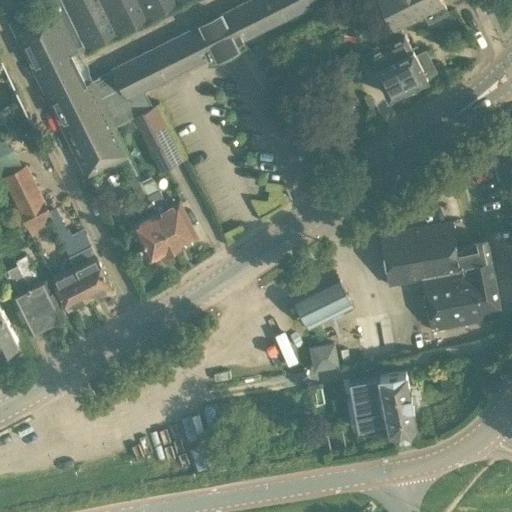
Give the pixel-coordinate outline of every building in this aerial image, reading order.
[(0,0),(0,8),(16,0),(0,0)] [(378,0),(393,28),(400,26),(425,14),(428,21),(447,11),(443,4),(444,4),(441,0),(52,0),(10,21),(87,174),(127,154),(113,126),(133,115),(154,104),(145,87),(317,0),(246,0),(112,67),(114,70),(93,81),(91,78),(90,79),(91,82),(87,84),(69,50),(75,47),(76,50),(77,49),(76,46),(83,43),(84,46),(174,0),(378,0)] [(360,13),(354,2),(335,11),(341,23),(360,13)] [(412,47),(400,26),(393,28),(377,36),(379,40),(374,42),(376,46),(367,51),(388,94),(426,75),(426,73),(435,69),(425,49),(418,52),(415,45),(412,47)] [(181,158),(154,104),(133,115),(160,169),(181,158)] [(0,167),(4,175),(24,165),(16,149),(0,156),(0,167)] [(37,228),(49,223),(45,216),(50,213),(25,165),(24,165),(4,175),(22,211),(19,212),(26,225),(34,221),(37,228)] [(107,192),(97,197),(101,206),(111,202),(107,192)] [(179,203),(164,210),(155,192),(148,195),(173,246),(182,242),(182,241),(195,234),(179,203)] [(140,199),(149,217),(135,224),(151,256),(164,250),(165,250),(173,246),(148,195),(140,199)] [(431,329),(433,329),(501,316),(490,258),(491,258),(487,238),(471,241),(472,244),(456,247),(451,220),(379,234),(389,284),(421,277),(431,329)] [(82,230),(61,239),(65,250),(87,241),(82,230)] [(78,251),(69,255),(90,296),(112,285),(96,253),(82,260),(78,251)] [(18,263),(29,285),(48,321),(66,312),(47,276),(40,280),(29,258),(27,253),(16,258),(18,263)] [(62,263),(65,269),(52,275),(68,306),(90,296),(69,255),(65,257),(66,258),(62,263)] [(29,285),(18,263),(4,270),(10,282),(14,280),(19,290),(12,294),(30,330),(48,321),(29,285)] [(308,325),(340,309),(343,314),(350,311),(347,305),(351,303),(335,272),(292,294),(308,325)] [(0,349),(19,340),(0,303),(0,349)] [(338,363),(334,341),(311,346),(315,367),(338,363)] [(286,371),(303,363),(299,353),(281,361),(286,371)] [(379,374),(350,379),(350,380),(350,381),(359,380),(364,406),(358,407),(362,426),(358,426),(358,428),(388,423),(390,430),(398,438),(401,437),(408,436),(411,436),(416,426),(412,404),(414,404),(412,391),(409,391),(405,370),(379,374)] [(161,443),(164,461),(174,459),(170,441),(161,443)]
